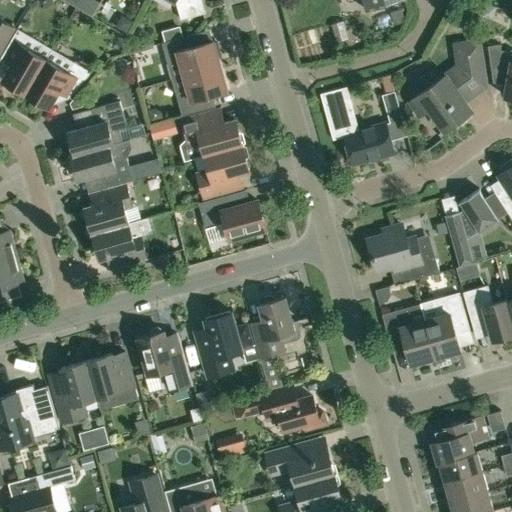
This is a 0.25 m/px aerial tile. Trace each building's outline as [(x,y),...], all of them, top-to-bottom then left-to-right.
[(100,3),(95,0),(86,0),(81,10),(92,16),(100,3)] [(175,0),(181,19),(205,12),(201,0),(175,0)] [(363,0),(367,10),(398,0),(363,0)] [(0,49),(13,27),(0,18),(0,49)] [(13,60),(2,79),(25,93),(45,59),(23,45),(29,35),(17,28),(2,54),(13,60)] [(220,65),(215,49),(213,40),(190,46),(187,35),(161,42),(172,79),(220,65)] [(472,110),(466,102),(486,88),(479,40),(452,44),(456,67),(409,101),(419,115),(429,108),(444,130),(472,110)] [(511,51),(501,49),(500,43),(488,45),(491,65),(503,64),(510,65),(504,95),(511,96),(511,51)] [(71,94),(91,71),(74,61),(68,71),(45,59),(25,93),(48,107),(59,88),(71,94)] [(220,65),(172,79),(182,115),(207,108),(204,96),(227,90),(220,65)] [(385,93),(394,90),(391,79),(390,74),(381,77),(385,93)] [(70,103),(72,109),(92,103),(93,105),(100,96),(86,84),(70,103)] [(350,132),(338,88),(320,93),(333,138),(345,135),(352,163),(394,151),(386,122),(350,132)] [(402,119),(394,90),(382,94),(390,122),(402,119)] [(96,123),(68,131),(74,153),(70,154),(71,155),(122,141),(119,129),(127,127),(120,100),(92,107),(96,123)] [(182,119),(187,136),(180,144),(185,160),(242,144),(235,119),(223,122),(220,108),(182,119)] [(172,117),(148,123),(152,139),(176,133),(172,117)] [(122,141),(71,155),(77,178),(103,171),(108,186),(125,181),(133,179),(126,155),(122,156),(118,142),(122,141)] [(242,144),(185,160),(185,161),(205,155),(209,170),(197,173),(204,196),(241,186),(238,172),(249,169),(242,144)] [(502,171),(498,174),(507,189),(497,195),(511,218),(511,158),(499,166),(502,171)] [(92,232),(128,222),(125,209),(132,207),(125,181),(108,186),(88,192),(92,205),(85,207),(92,232)] [(498,219),(478,189),(459,201),(464,209),(445,214),(460,265),(474,261),(467,237),(478,230),(479,232),(498,219)] [(198,202),(205,227),(225,221),(229,238),(266,228),(265,225),(266,224),(268,220),(267,215),(263,212),(261,213),(258,200),(231,207),(227,194),(198,202)] [(444,212),(460,210),(458,197),(442,200),(444,212)] [(136,220),(128,222),(92,232),(99,257),(106,255),(110,269),(147,258),(136,220)] [(444,222),(436,224),(440,235),(447,232),(444,222)] [(385,234),(368,239),(377,269),(393,265),(395,269),(412,265),(415,278),(439,271),(435,257),(430,259),(426,242),(417,245),(415,237),(406,240),(401,224),(383,229),(385,234)] [(0,232),(0,259),(15,255),(8,230),(0,232)] [(15,255),(0,259),(0,300),(1,301),(0,298),(0,286),(23,280),(15,255)] [(511,318),(506,298),(493,302),(488,284),(463,291),(471,320),(486,315),(493,339),(511,334),(511,318)] [(378,301),(390,298),(387,285),(375,288),(378,301)] [(438,316),(425,319),(435,356),(460,349),(454,327),(468,323),(459,292),(433,299),(438,316)] [(285,296),(274,299),(273,297),(272,296),(271,295),(269,294),(267,294),(266,295),(264,295),(263,297),(262,298),(262,300),(262,302),(259,303),(263,318),(250,321),(260,357),(285,351),(282,342),(296,338),(298,337),(299,336),(300,335),(300,333),(301,332),(301,330),(298,320),(292,321),(285,296)] [(425,319),(412,323),(408,306),(382,313),(391,344),(404,341),(410,363),(435,356),(425,319)] [(237,329),(232,311),(205,318),(207,326),(194,329),(207,375),(234,368),(229,353),(242,349),(242,347),(252,344),(247,326),(237,329)] [(161,330),(160,327),(157,326),(151,327),(150,330),(150,333),(138,337),(148,373),(163,369),(168,390),(193,383),(178,331),(164,334),(163,330),(161,330)] [(111,353),(86,360),(96,397),(97,397),(99,406),(100,409),(139,398),(125,351),(112,355),(111,353)] [(86,360),(61,367),(62,370),(49,374),(62,422),(86,415),(82,401),(97,397),(96,397),(86,360)] [(27,445),(28,440),(33,439),(32,436),(60,429),(47,384),(34,388),(33,383),(20,387),(21,392),(17,393),(16,392),(0,396),(0,448),(15,444),(18,447),(27,445)] [(284,387),(260,393),(232,401),(236,416),(264,408),(267,419),(279,416),(283,430),(305,424),(306,429),(326,423),(323,410),(317,412),(312,395),(288,401),(284,387)] [(437,462),(477,451),(477,450),(475,451),(472,441),(488,436),(482,415),(430,429),(433,441),(431,441),(437,462)] [(102,425),(77,432),(82,450),(107,442),(102,425)] [(296,484),(334,473),(324,436),(266,453),(272,474),(291,468),(296,484)] [(217,444),(219,455),(246,451),(244,440),(217,444)] [(51,467),(68,462),(64,448),(47,453),(51,467)] [(477,451),(437,462),(437,463),(439,462),(445,481),(483,470),(477,451)] [(504,465),(511,462),(511,451),(501,455),(504,465)] [(80,458),(84,470),(95,467),(92,454),(80,458)] [(22,478),(25,489),(23,493),(11,496),(15,511),(56,511),(49,486),(75,479),(71,465),(22,478)] [(483,470),(445,481),(450,501),(488,490),(483,470)] [(334,473),(296,484),(300,500),(280,505),(282,511),(336,511),(344,510),(334,473)] [(166,511),(156,474),(131,481),(137,503),(122,507),(123,511),(166,511)] [(203,486),(196,482),(165,491),(170,511),(224,511),(220,494),(206,498),(203,486)] [(485,511),(494,510),(488,490),(450,501),(453,511),(485,511)]
